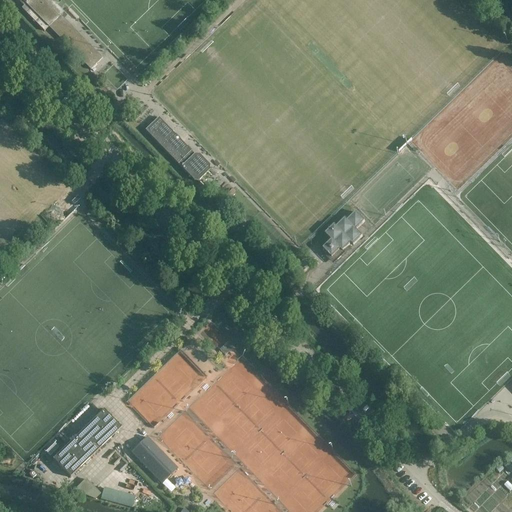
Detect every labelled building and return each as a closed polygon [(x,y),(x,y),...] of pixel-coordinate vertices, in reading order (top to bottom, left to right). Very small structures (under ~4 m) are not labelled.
[(65,20),(61,16),(62,14),(64,13),(61,11),(58,7),(51,0),(17,0),(24,7),(22,9),(44,32),(48,27),(49,28),(91,70),(103,59),(65,20)] [(193,153),(158,118),(145,131),(194,181),(199,181),(202,179),(210,171),(210,166),(199,155),(194,155),(193,153)] [(9,127),(1,119),(0,119),(0,120),(8,129),(9,127)] [(232,189),(225,197),(228,200),(236,193),(232,189)] [(363,237),(356,230),(365,222),(356,213),(353,216),(352,216),(348,220),(347,221),(345,219),(337,227),(336,226),(335,225),(330,230),(329,229),(328,230),(329,231),(325,234),(332,241),(323,249),(325,251),(332,258),(341,250),(343,252),(344,251),(350,245),(351,244),(353,246),(363,237)] [(345,252),(344,251),(343,252),(341,250),(332,258),(325,251),(322,254),(333,265),(346,253),(345,252)] [(233,349),(234,348),(230,344),(221,352),(225,357),(230,352),(233,349)] [(112,437),(121,429),(112,419),(103,411),(100,413),(52,460),(70,478),(112,437)] [(170,467),(155,451),(157,449),(147,438),(131,453),(156,480),(170,467)] [(177,470),(157,449),(155,451),(170,467),(156,480),(161,485),(177,470)] [(155,489),(131,465),(130,467),(126,470),(150,494),(155,489)] [(86,480),(72,493),(95,500),(100,495),(86,480)] [(104,489),(101,500),(131,508),(134,497),(104,489)]
